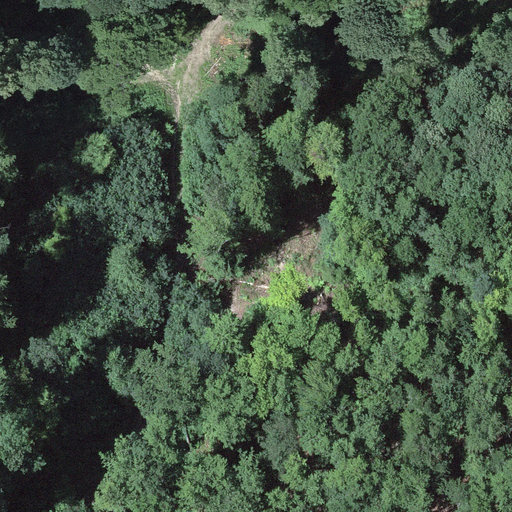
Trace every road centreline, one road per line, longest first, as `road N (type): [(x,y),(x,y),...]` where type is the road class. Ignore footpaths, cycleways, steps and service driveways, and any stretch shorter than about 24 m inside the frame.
road 1 (track): [(186,75),(176,127),(178,188),(194,229),(216,242),(252,237),(511,121)]
road 2 (track): [(194,229),(105,511)]
road 3 (track): [(186,75),(0,73)]
